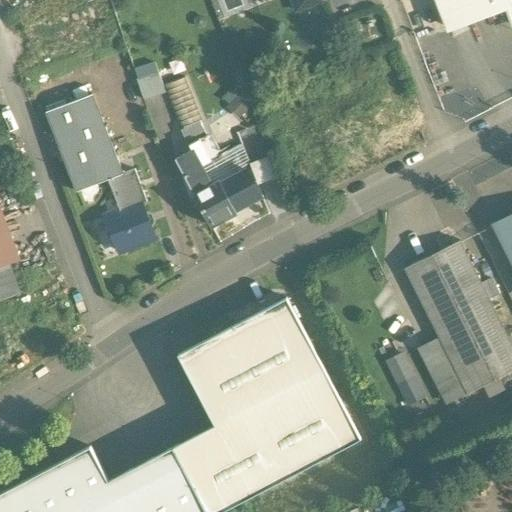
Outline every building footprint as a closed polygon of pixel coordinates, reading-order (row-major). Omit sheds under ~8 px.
[(323,0),(290,0),(296,14),(325,3),(323,0)] [(511,0),(437,0),(449,29),(505,7),(511,26),(511,0)] [(137,79),(144,100),(165,93),(163,86),(158,72),(137,79)] [(203,123),(185,78),(163,86),(165,93),(173,111),(181,131),(187,145),(205,135),(200,124),(203,123)] [(150,119),(173,111),(165,93),(144,100),(150,119)] [(122,174),(92,95),(46,113),(76,192),(108,180),(122,174)] [(220,184),(219,184),(218,181),(210,186),(201,167),(217,159),(216,158),(205,135),(187,145),(191,152),(175,160),(210,227),(236,213),(234,211),(220,184)] [(241,145),(216,158),(217,159),(201,167),(210,186),(218,181),(219,184),(233,176),(232,174),(249,164),(241,145)] [(270,156),(249,165),(257,185),(278,177),(270,156)] [(122,174),(108,180),(119,211),(105,216),(109,227),(107,228),(105,233),(108,240),(112,242),(115,241),(119,253),(154,239),(141,204),(147,202),(134,170),(122,174)] [(233,176),(220,184),(234,211),(260,197),(246,170),(233,176)] [(511,215),(494,224),(511,260),(511,215)] [(511,371),(511,347),(459,241),(405,268),(468,394),(511,371)] [(0,254),(0,294),(13,289),(0,254)] [(286,299),(177,356),(214,427),(171,449),(204,511),(223,511),(360,441),(286,299)] [(402,352),(386,360),(406,403),(422,395),(402,352)] [(89,447),(0,494),(0,511),(204,511),(171,449),(108,482),(89,447)]
